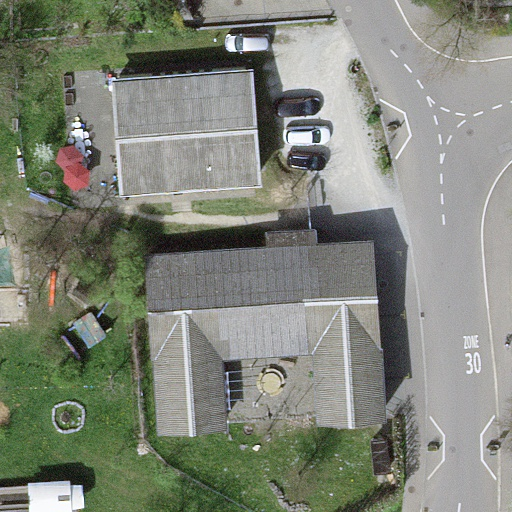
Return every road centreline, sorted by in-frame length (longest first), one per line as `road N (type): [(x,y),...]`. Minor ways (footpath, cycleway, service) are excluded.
road 1 (residential): [(459,511),(455,306),(426,150)]
road 2 (residential): [(426,150),(363,0)]
